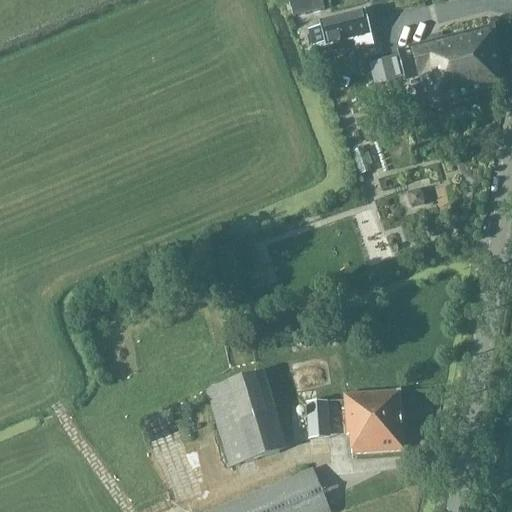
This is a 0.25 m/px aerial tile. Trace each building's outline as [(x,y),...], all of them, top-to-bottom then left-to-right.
[(288,0),(293,19),(324,10),(321,0),(288,0)] [(300,45),(311,43),(307,25),(296,27),(300,45)] [(312,37),(320,70),(363,59),(354,26),(312,37)] [(397,51),(398,56),(381,61),(387,84),(404,80),(405,83),(420,79),(423,93),(428,92),(433,110),(498,93),(503,91),(505,89),(506,87),(506,84),(494,27),(397,51)] [(411,187),(396,188),(396,201),(412,201),(411,187)] [(253,279),(264,277),(261,262),(250,263),(253,279)] [(302,334),(306,350),(337,342),(333,326),(302,334)] [(226,345),(232,368),(298,352),(294,335),(250,346),(249,340),(226,345)] [(287,387),(309,382),(305,364),(283,370),(287,387)] [(252,461),(287,450),(272,399),(265,373),(256,375),(228,383),(204,391),(228,468),(252,461)] [(309,440),(329,438),(327,397),(317,398),(316,389),(305,391),(309,440)] [(351,456),(404,452),(400,392),(344,396),(346,437),(350,437),(351,456)] [(169,500),(191,490),(157,415),(135,425),(169,500)] [(329,511),(312,469),(210,511),(329,511)]
